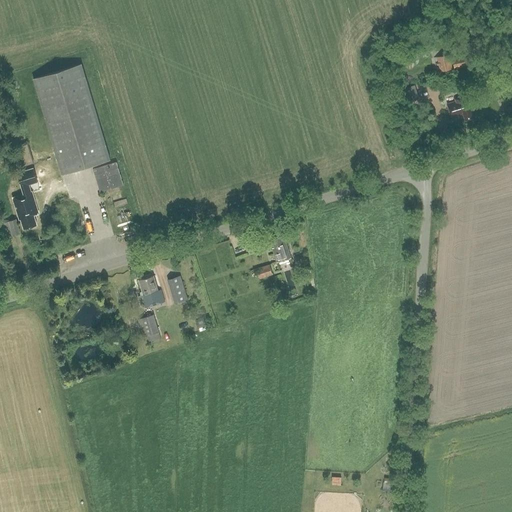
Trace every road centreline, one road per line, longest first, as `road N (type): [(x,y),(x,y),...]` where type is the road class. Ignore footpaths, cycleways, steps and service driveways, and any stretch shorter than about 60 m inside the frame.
road 1 (tertiary): [(434,156),(0,300)]
road 2 (unclassified): [(407,511),(434,156)]
road 3 (track): [(398,169),(375,77),(378,59),(435,17),(443,0)]
